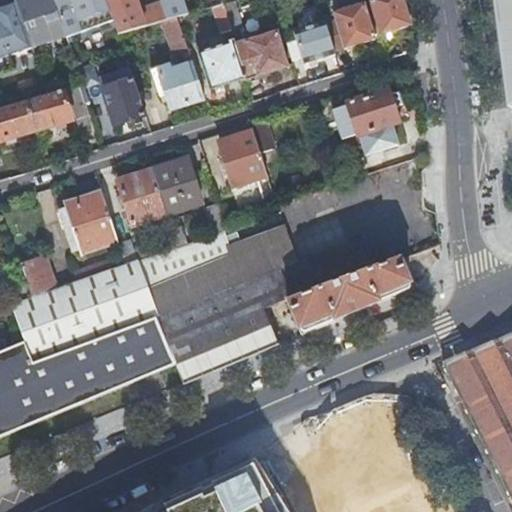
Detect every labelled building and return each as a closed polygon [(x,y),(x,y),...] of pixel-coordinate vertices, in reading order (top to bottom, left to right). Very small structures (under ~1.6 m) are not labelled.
[(32,47),(16,0),(0,5),(0,27),(5,42),(10,55),(32,47)] [(53,0),(15,0),(16,0),(32,47),(66,35),(53,0)] [(110,8),(107,0),(84,0),(89,15),(110,8)] [(107,0),(110,8),(119,35),(146,27),(153,25),(163,22),(164,22),(168,21),(161,0),(107,0)] [(171,0),(177,18),(191,14),(186,0),(171,0)] [(210,0),(211,2),(201,5),(202,11),(209,9),(216,7),(224,4),(221,0),(210,0)] [(241,10),(238,0),(225,4),(248,78),(248,79),(289,67),(278,31),(246,40),(242,30),(245,30),(239,10),(241,10)] [(405,0),(371,0),(372,1),(381,33),(382,34),(412,25),(405,0)] [(511,0),(497,0),(501,33),(511,110),(511,0)] [(381,33),(372,1),(366,3),(376,35),(381,33)] [(376,35),(366,3),(366,2),(333,12),(336,20),(345,47),(345,48),(377,38),(376,35)] [(224,4),(216,7),(227,44),(200,52),(212,89),(248,78),(225,4),(224,4)] [(205,100),(177,18),(168,21),(164,22),(163,22),(174,57),(183,54),(187,65),(156,75),(162,96),(166,94),(171,110),(205,100)] [(336,20),(326,23),(335,50),(345,47),(336,20)] [(326,23),(326,21),(294,31),(297,40),(302,54),(305,64),(336,54),(335,50),(326,23)] [(297,40),(288,42),(293,57),(302,54),(297,40)] [(101,76),(101,77),(130,69),(129,67),(101,76)] [(130,69),(101,77),(116,124),(146,115),(130,69)] [(93,126),(80,84),(48,93),(26,100),(36,131),(72,120),(64,96),(69,94),(80,130),(93,126)] [(392,93),(391,90),(348,104),(349,107),(336,112),(345,139),(358,135),(359,138),(402,124),(398,110),(402,106),(404,106),(399,93),(398,94),(392,93)] [(26,100),(3,107),(0,107),(0,141),(36,131),(26,100)] [(265,117),(250,122),(254,133),(258,144),(271,140),(265,117)] [(234,188),(268,176),(258,144),(254,133),(220,144),(234,188)] [(188,158),(152,170),(167,216),(203,204),(188,158)] [(167,216),(152,170),(118,181),(123,196),(117,198),(122,212),(128,210),(133,227),(167,216)] [(119,244),(102,192),(77,200),(79,206),(61,212),(67,231),(73,229),(81,252),(82,256),(119,244)] [(278,205),(284,203),(280,192),(274,194),(278,205)] [(79,206),(77,200),(59,205),(61,212),(79,206)] [(229,230),(221,206),(206,211),(214,235),(229,230)] [(291,298),(294,297),(284,269),(301,263),(286,225),(241,243),(256,283),(281,274),(291,298)] [(241,243),(236,228),(229,230),(214,235),(187,244),(177,248),(171,250),(137,262),(126,266),(112,271),(78,282),(57,290),(32,298),(20,303),(12,305),(26,344),(33,363),(156,316),(177,367),(184,383),(223,368),(280,345),(265,308),(291,298),(281,274),(256,283),(241,243)] [(181,228),(172,231),(174,236),(177,248),(187,244),(181,228)] [(75,254),(81,252),(73,229),(67,231),(75,254)] [(171,250),(177,248),(174,236),(167,238),(171,250)] [(295,299),(380,266),(368,237),(301,263),(284,269),(294,297),(295,299)] [(130,240),(119,244),(126,266),(137,262),(130,240)] [(32,298),(57,290),(47,258),(22,266),(32,298)] [(413,288),(401,258),(380,266),(295,299),(288,301),(298,325),(302,335),(413,288)] [(75,272),(78,282),(112,271),(109,260),(75,272)] [(20,303),(11,275),(0,278),(0,295),(4,308),(12,305),(20,303)] [(298,325),(288,301),(276,306),(286,330),(298,325)] [(0,439),(177,367),(156,316),(33,363),(26,344),(7,351),(7,350),(9,349),(5,339),(0,341),(0,439)] [(511,334),(446,362),(511,493),(511,334)] [(304,418),(325,474),(349,466),(345,455),(353,452),(336,406),(304,418)] [(408,444),(415,425),(413,421),(372,407),(367,409),(361,427),(363,431),(404,445),(408,444)] [(279,511),(256,467),(194,495),(166,511),(279,511)]
